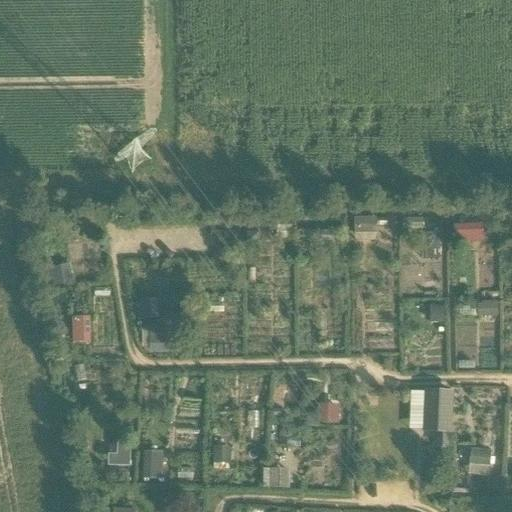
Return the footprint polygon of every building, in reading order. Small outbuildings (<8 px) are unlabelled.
[(354,234),(376,234),(376,218),(354,218),(354,234)] [(455,243),(463,243),(478,242),(481,242),(480,224),(454,225),(455,243)] [(246,232),(246,245),(253,245),(259,239),(259,232),(246,232)] [(437,233),(422,233),(423,258),(438,257),(437,233)] [(69,264),(51,268),(55,286),(73,282),(69,264)] [(139,321),(153,319),(150,300),(137,302),(139,321)] [(478,317),(497,317),(497,302),(478,302),(478,317)] [(430,307),(430,323),(444,323),(444,307),(430,307)] [(90,317),(71,317),(72,344),(91,344),(90,317)] [(150,329),(150,353),(169,353),(168,329),(150,329)] [(426,393),(425,431),(436,431),(436,447),(448,447),(448,432),(449,432),(450,396),(453,396),(453,392),(449,392),(449,394),(426,393)] [(317,405),(316,424),(338,424),(339,405),(317,405)] [(130,446),(108,445),(107,467),(129,468),(130,446)] [(231,448),(214,448),(213,463),(231,464),(231,448)] [(489,467),(491,452),(471,450),(469,465),(489,467)] [(162,452),(144,451),(143,479),(161,480),(162,452)] [(269,470),(269,489),(289,489),(289,470),(269,470)]
